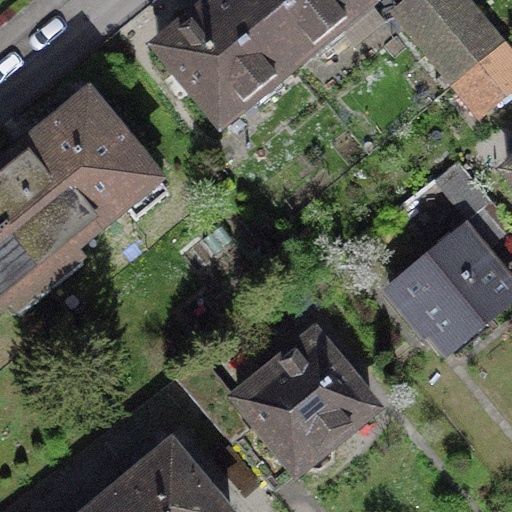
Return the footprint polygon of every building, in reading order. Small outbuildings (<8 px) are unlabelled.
[(186,26),(158,49),(220,124),(294,63),(241,0),(219,0),(210,8),(205,2),(182,20),(186,26)] [(241,0),(294,63),(367,3),(365,0),(241,0)] [(463,0),(413,0),(397,13),(454,84),(501,46),(463,0)] [(511,60),(501,46),(454,84),(479,115),(511,88),(511,60)] [(87,99),(0,170),(0,228),(39,277),(156,183),(87,99)] [(0,228),(0,309),(39,277),(0,228)] [(462,237),(400,289),(449,348),(511,295),(462,237)] [(312,339),(237,401),(256,424),(295,471),(301,466),(304,471),(318,473),(333,460),(333,447),(330,442),(370,408),(312,339)] [(272,490),(295,471),(256,424),(232,444),(272,490)] [(222,511),(170,449),(94,511),(222,511)]
